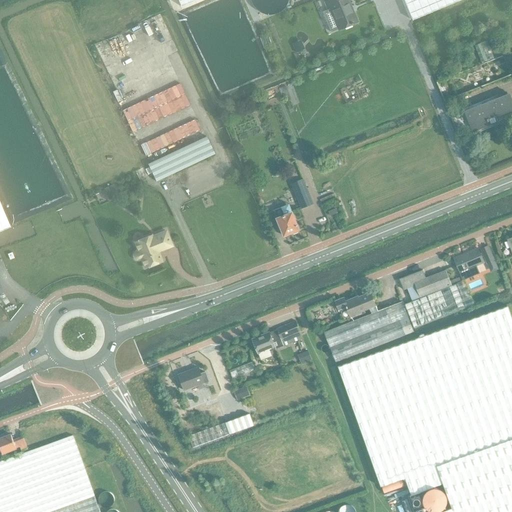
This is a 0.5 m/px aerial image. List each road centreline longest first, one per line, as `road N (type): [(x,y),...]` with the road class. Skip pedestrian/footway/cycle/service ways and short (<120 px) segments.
road 1 (secondary): [(165,314),(511,179)]
road 2 (residential): [(204,343),(511,222)]
road 3 (unclassified): [(77,399),(117,431),(171,511)]
road 4 (secondary): [(192,511),(123,405)]
